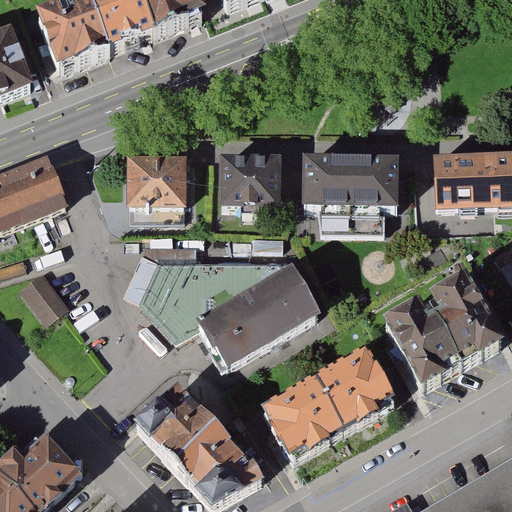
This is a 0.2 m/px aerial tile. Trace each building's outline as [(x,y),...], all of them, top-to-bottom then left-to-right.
[(200,0),(104,0),(38,27),(61,84),(210,24),(200,0)] [(221,0),(229,18),(275,0),(221,0)] [(9,38),(0,41),(0,107),(31,95),(9,38)] [(511,166),(435,169),(437,224),(511,221),(511,166)] [(0,241),(66,216),(47,167),(0,185),(0,241)] [(187,169),(125,169),(126,217),(188,217),(187,169)] [(279,169),(216,170),(218,218),(280,216),(279,169)] [(398,172),(302,171),(302,220),(319,221),(321,244),(384,244),(385,221),(398,223),(398,172)] [(511,263),(492,274),(511,309),(511,263)] [(142,265),(123,306),(147,318),(170,344),(194,329),(204,347),(222,379),(319,324),(291,275),(156,273),(142,265)] [(69,315),(43,279),(19,296),(46,332),(69,315)] [(466,289),(381,336),(419,403),(504,356),(466,289)] [(367,359),(259,416),(287,469),(395,412),(367,359)] [(177,398),(133,433),(201,511),(212,511),(265,491),(177,398)] [(9,456),(0,463),(0,511),(44,511),(82,479),(47,440),(18,467),(9,456)] [(511,511),(511,466),(434,511),(511,511)]
